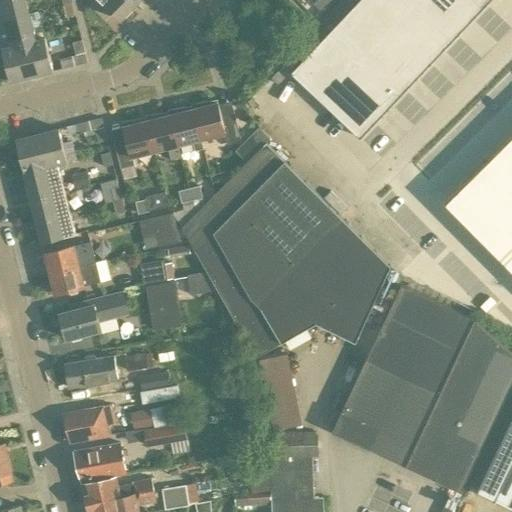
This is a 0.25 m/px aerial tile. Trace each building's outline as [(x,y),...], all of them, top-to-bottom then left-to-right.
[(0,0),(0,20),(29,13),(25,0),(0,0)] [(136,5),(131,0),(99,0),(121,20),(136,5)] [(358,0),(290,72),(360,138),(442,52),(490,0),(358,0)] [(329,1),(327,0),(316,0),(313,3),(320,10),(329,1)] [(72,2),(63,5),(66,17),(76,15),(72,2)] [(36,40),(29,13),(0,20),(0,41),(0,43),(18,38),(19,44),(36,40)] [(54,71),(54,70),(50,56),(50,54),(45,37),(36,40),(19,44),(18,38),(0,43),(6,65),(10,82),(54,71)] [(82,39),(81,39),(72,41),(75,55),(60,58),(62,68),(87,62),(86,58),(82,39)] [(217,100),(193,104),(202,139),(216,135),(217,140),(221,143),(241,138),(231,102),(219,105),(217,100)] [(193,106),(169,109),(178,145),(193,141),(195,151),(204,149),(202,139),(193,104),(192,104),(193,106)] [(146,115),(155,151),(167,148),(170,160),(181,157),(178,145),(169,109),(169,110),(169,112),(146,115)] [(115,144),(114,144),(120,168),(121,168),(133,165),(131,157),(155,151),(146,115),(145,115),(146,117),(122,121),(123,126),(127,141),(115,144)] [(90,130),(94,129),(104,127),(101,117),(88,121),(90,130)] [(78,133),(90,130),(88,121),(76,124),(78,133)] [(104,127),(94,129),(98,142),(107,139),(104,127)] [(42,169),(58,165),(68,162),(68,161),(64,145),(63,142),(60,128),(16,139),(20,156),(25,178),(43,174),(42,169)] [(511,135),(444,203),(502,261),(511,250),(511,135)] [(257,356),(316,322),(355,341),(391,266),(346,220),(269,142),(181,228),(257,356)] [(101,154),(104,166),(113,164),(110,151),(101,154)] [(43,174),(25,178),(31,199),(65,191),(58,165),(42,169),(43,174)] [(110,188),(113,201),(122,199),(119,186),(110,188)] [(200,186),(189,189),(192,200),(203,198),(200,186)] [(192,200),(189,189),(179,191),(182,203),(192,200)] [(70,211),(65,191),(31,199),(36,219),(70,211)] [(146,198),(135,201),(138,213),(149,210),(146,198)] [(122,199),(113,201),(116,214),(126,211),(122,199)] [(70,211),(36,219),(41,242),(76,233),(70,211)] [(180,240),(173,213),(140,220),(146,248),(180,240)] [(74,245),(44,253),(50,273),(96,261),(91,241),(74,245)] [(167,248),(169,257),(191,253),(189,245),(167,248)] [(511,250),(502,261),(511,271),(511,250)] [(140,263),(143,283),(167,279),(164,259),(140,263)] [(96,261),(50,273),(55,294),(70,290),(77,288),(85,286),(84,285),(101,281),(96,264),(96,261)] [(188,275),(191,293),(202,292),(213,290),(205,271),(197,272),(197,274),(188,275)] [(146,286),(153,330),(182,325),(176,282),(146,286)] [(511,352),(474,320),(401,286),(332,431),(460,490),(511,379),(511,352)] [(71,337),(80,334),(100,329),(98,322),(129,314),(123,291),(113,293),(74,303),(76,309),(60,313),(66,338),(71,337)] [(154,365),(151,351),(125,355),(127,370),(154,365)] [(288,353),(260,358),(274,429),(302,423),(288,353)] [(93,354),(85,355),(83,360),(65,363),(69,387),(118,379),(114,356),(97,358),(93,354)] [(167,371),(140,376),(142,389),(170,384),(167,371)] [(64,412),(71,442),(111,435),(108,425),(117,422),(112,403),(104,405),(64,412)] [(130,411),(134,428),(153,424),(150,407),(130,411)] [(511,420),(478,491),(511,507),(511,420)] [(144,428),(146,445),(187,438),(184,421),(144,428)] [(271,457),(271,469),(269,469),(270,489),(272,488),(272,511),(322,511),(322,497),(313,497),(312,456),(318,456),(317,430),(270,431),(271,457)] [(121,442),(74,451),(82,481),(126,474),(121,442)] [(0,484),(13,481),(10,472),(12,471),(5,443),(0,444),(0,484)] [(244,457),(246,471),(267,467),(265,453),(244,457)] [(255,492),(270,489),(269,469),(251,473),(255,492)] [(82,482),(88,507),(99,504),(98,498),(126,492),(127,499),(155,493),(151,476),(131,480),(132,482),(118,485),(116,476),(82,482)] [(162,488),(165,509),(189,504),(198,501),(196,489),(207,487),(206,481),(162,488)] [(270,491),(234,494),(235,506),(271,503),(270,491)] [(99,504),(88,507),(89,511),(134,511),(140,511),(139,505),(157,501),(155,493),(127,499),(126,492),(98,498),(99,504)]
